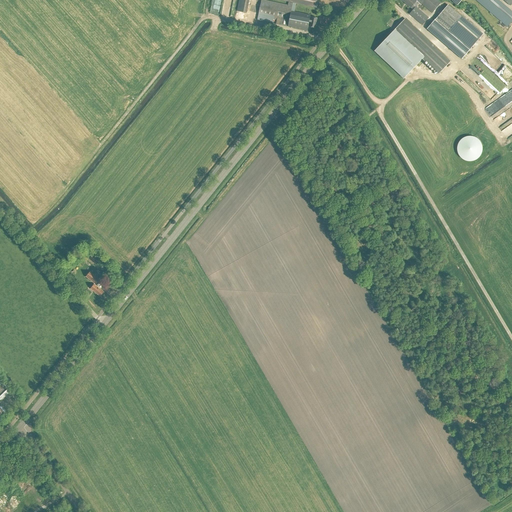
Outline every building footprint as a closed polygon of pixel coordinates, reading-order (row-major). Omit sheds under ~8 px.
[(239,0),(237,11),(245,13),(247,0),(239,0)] [(317,0),(280,0),(288,2),(288,6),(261,0),(258,15),(277,19),(276,24),(288,27),(288,26),(292,27),(292,28),(307,31),(308,27),(315,28),(317,18),(310,17),(310,16),(291,12),(292,3),(316,7),(317,0)] [(415,0),(401,0),(410,8),(411,8),(413,10),(409,14),(422,25),(428,18),(416,7),(413,5),(417,0),(432,13),(441,3),(436,0),(416,0),(416,1),(415,0)] [(511,12),(497,0),(476,0),(507,26),(511,20),(511,12)] [(461,59),(482,35),(448,6),(434,23),(433,23),(427,29),(461,59)] [(405,19),(394,31),(374,51),(404,79),(423,58),(439,73),(450,62),(405,19)] [(511,124),(503,130),(506,135),(508,133),(509,135),(511,133),(511,124)] [(460,157),(480,157),(480,138),(470,138),(470,142),(461,142),(461,147),(460,147),(460,157)] [(95,284),(99,279),(90,272),(86,277),(95,284)] [(100,296),(103,292),(100,290),(100,289),(97,287),(94,285),(91,289),(94,291),(97,294),(97,293),(100,296)]
